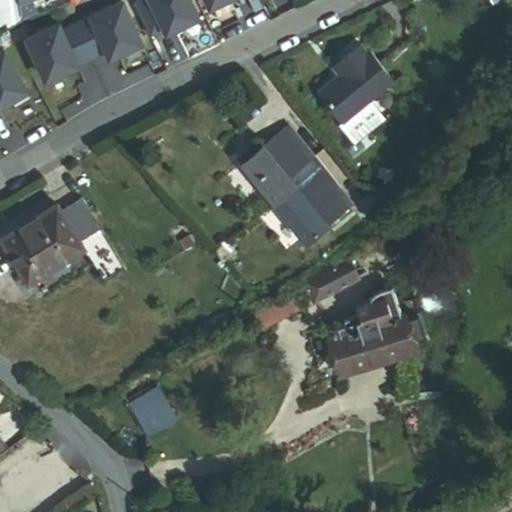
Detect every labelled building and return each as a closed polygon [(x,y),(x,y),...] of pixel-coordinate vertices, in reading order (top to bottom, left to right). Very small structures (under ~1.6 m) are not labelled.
[(0,0),(0,8),(8,26),(36,16),(31,2),(29,0),(0,0)] [(204,18),(194,0),(149,0),(137,6),(153,39),(167,32),(169,37),(204,18)] [(239,0),(205,0),(213,14),(235,4),(235,2),(239,0)] [(145,44),(127,6),(81,30),(96,61),(110,54),(114,61),(145,44)] [(96,61),(81,30),(67,36),(63,29),(31,45),(49,83),(82,69),(81,68),(96,61)] [(353,119),(381,97),(403,80),(380,51),(377,53),(370,44),(348,61),(355,70),(350,75),(330,91),(353,119)] [(33,89),(11,52),(0,58),(0,104),(3,108),(33,89)] [(350,75),(355,70),(348,61),(343,66),(350,75)] [(366,143),(397,117),(381,97),(353,119),(349,122),(366,143)] [(341,221),(337,216),(342,212),(338,206),(351,196),(299,130),(254,165),(315,242),(341,221)] [(337,216),(341,221),(360,206),(351,196),(338,206),(342,212),(337,216)] [(116,288),(138,275),(95,202),(73,215),(70,208),(15,240),(40,282),(94,251),(116,288)] [(223,251),(227,257),(239,247),(237,244),(235,242),(223,251)] [(227,257),(233,264),(245,254),(239,247),(227,257)] [(314,302),(359,277),(349,259),(304,285),(314,302)] [(361,314),(356,318),(340,322),(337,323),(339,330),(373,320),(372,315),(366,310),(361,314)] [(406,354),(404,345),(419,341),(413,318),(397,322),(395,315),(373,320),(339,330),(326,333),(337,373),(406,354)] [(145,435),(176,418),(164,396),(133,413),(145,435)] [(0,462),(13,452),(5,442),(0,445),(0,462)]
